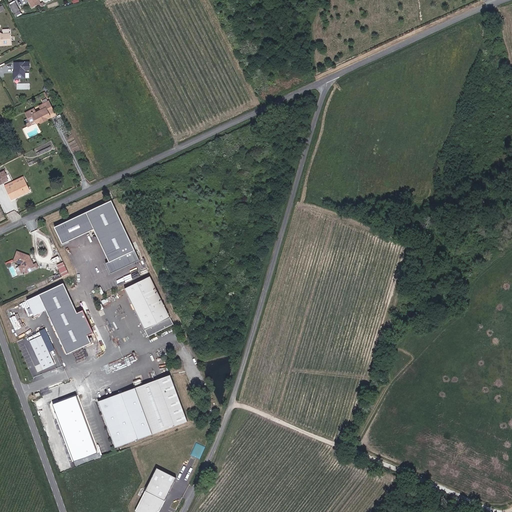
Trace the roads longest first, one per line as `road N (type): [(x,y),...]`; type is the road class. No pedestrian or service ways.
road 1 (tertiary): [(181,511),(232,403),(299,174),(308,88)]
road 2 (tertiary): [(308,88),(0,229)]
road 3 (track): [(232,403),(483,508),(511,505)]
road 4 (tertiary): [(501,0),(308,88)]
road 5 (tertiary): [(63,511),(0,331)]
